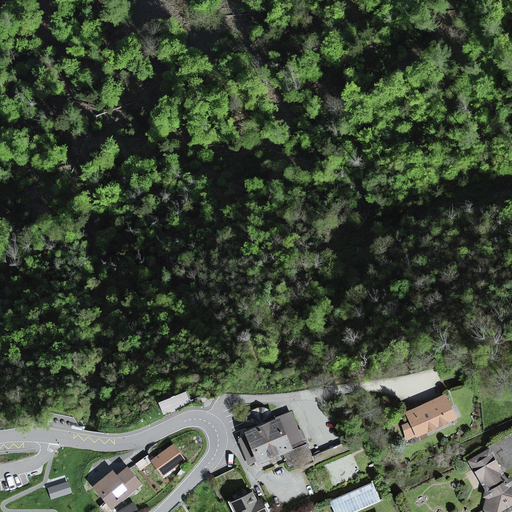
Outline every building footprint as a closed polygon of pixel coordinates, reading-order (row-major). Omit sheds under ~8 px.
[(188,391),(160,399),(163,409),(191,401),(188,391)] [(449,394),(409,410),(412,420),(400,425),(406,439),(459,419),(449,394)] [(250,430),(239,438),(246,463),(258,459),(261,468),(283,460),(288,470),(312,461),(311,455),(293,412),(284,414),(285,416),(279,418),(272,408),(263,407),(255,411),(249,419),(250,430)] [(175,444),(152,459),(163,475),(186,459),(175,444)] [(492,450),(470,460),(485,490),(482,508),(476,511),(511,511),(511,479),(506,478),(492,450)] [(115,470),(94,486),(110,507),(142,484),(129,466),(119,474),(115,470)] [(66,475),(48,479),(49,484),(67,480),(66,475)] [(71,492),(68,482),(48,488),(52,498),(71,492)] [(256,491),(233,500),(237,511),(269,511),(264,498),(260,500),(256,491)] [(120,511),(129,511),(138,506),(133,499),(118,509),(120,511)]
